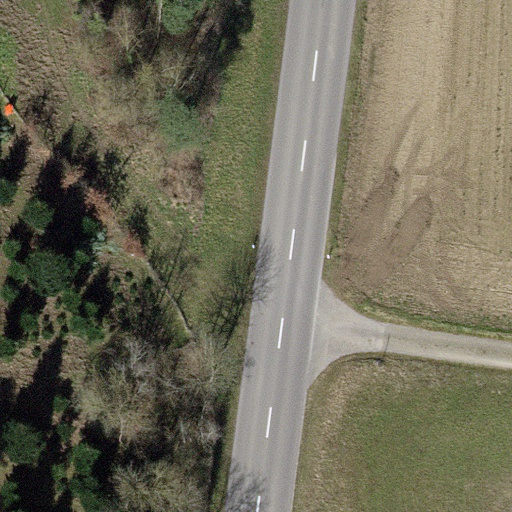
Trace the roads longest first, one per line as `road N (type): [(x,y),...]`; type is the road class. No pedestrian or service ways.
road 1 (tertiary): [(260,511),(327,0)]
road 2 (track): [(511,349),(284,328)]
